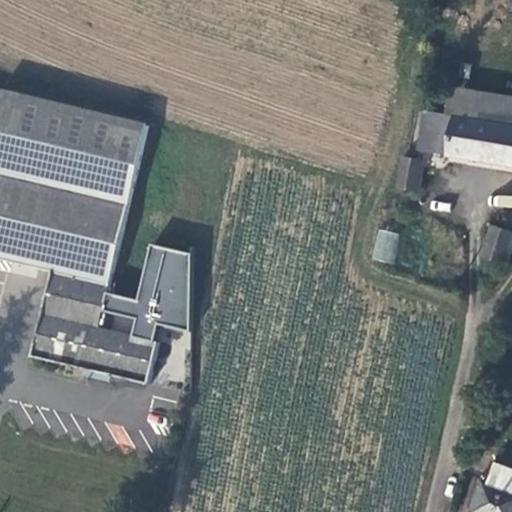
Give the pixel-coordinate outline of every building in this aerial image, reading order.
[(162,345),(106,331),(157,129),(6,91),(0,113),(0,258),(56,273),(35,357),(152,386),(162,345)] [(511,106),(448,93),(443,117),(449,119),(453,102),(468,105),(464,122),(511,131),(511,106)] [(453,102),(449,119),(464,122),(468,105),(453,102)] [(511,167),(511,131),(464,122),(449,119),(443,117),(422,113),(415,147),(511,167)] [(423,167),(403,162),(398,189),(417,193),(423,167)] [(505,260),(511,263),(511,259),(511,221),(508,231),(499,227),(490,251),(491,267),(497,271),(505,260)] [(377,229),(372,260),(394,264),(399,233),(377,229)] [(511,447),(503,444),(496,460),(511,467),(511,447)] [(490,511),(511,511),(511,467),(496,460),(487,478),(483,477),(471,503),(476,505),(473,511),(490,511)]
